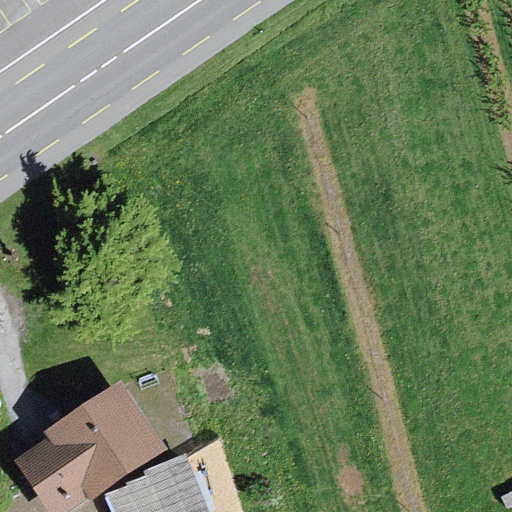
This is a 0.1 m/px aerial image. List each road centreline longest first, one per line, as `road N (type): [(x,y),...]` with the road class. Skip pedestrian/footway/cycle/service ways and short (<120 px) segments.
road 1 (primary): [(0,158),(230,0)]
road 2 (primary): [(148,0),(0,100)]
